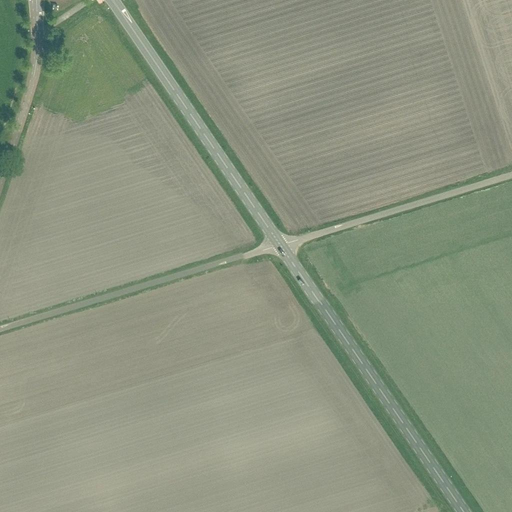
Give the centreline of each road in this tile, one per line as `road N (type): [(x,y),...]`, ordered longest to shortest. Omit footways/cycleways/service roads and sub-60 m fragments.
road 1 (primary): [(462,511),(279,244)]
road 2 (primary): [(279,244),(112,0)]
road 3 (unclassified): [(0,330),(279,244)]
road 4 (unclassified): [(279,244),(511,173)]
road 5 (tertiary): [(0,179),(33,75),(36,0)]
